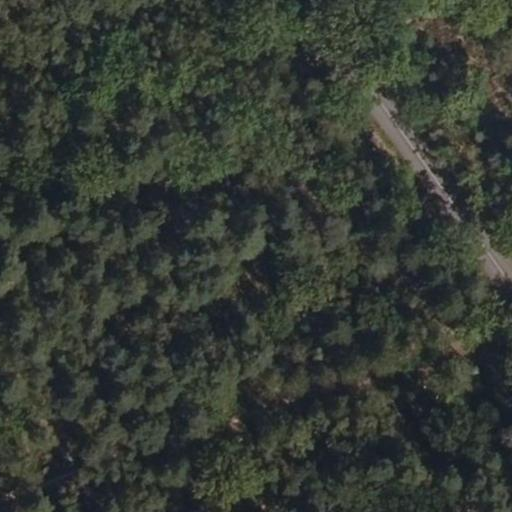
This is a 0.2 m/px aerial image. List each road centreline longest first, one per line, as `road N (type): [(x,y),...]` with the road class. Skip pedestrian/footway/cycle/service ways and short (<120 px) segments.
road 1 (track): [(0,499),(491,354)]
road 2 (secondary): [(305,0),(511,288)]
